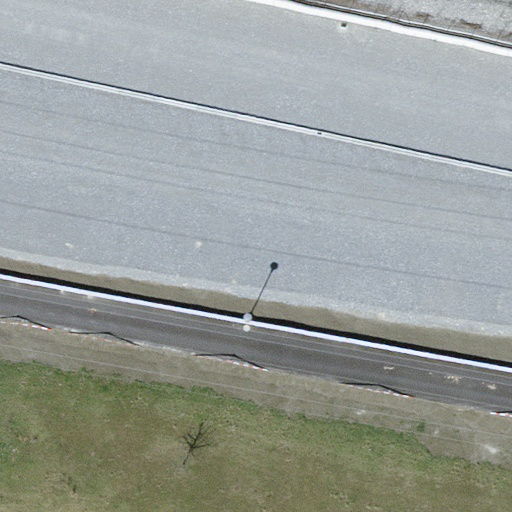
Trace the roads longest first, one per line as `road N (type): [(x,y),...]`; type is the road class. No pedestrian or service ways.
road 1 (motorway): [(511,126),(0,19)]
road 2 (motorway): [(0,141),(511,247)]
road 3 (unclassified): [(0,289),(511,388)]
